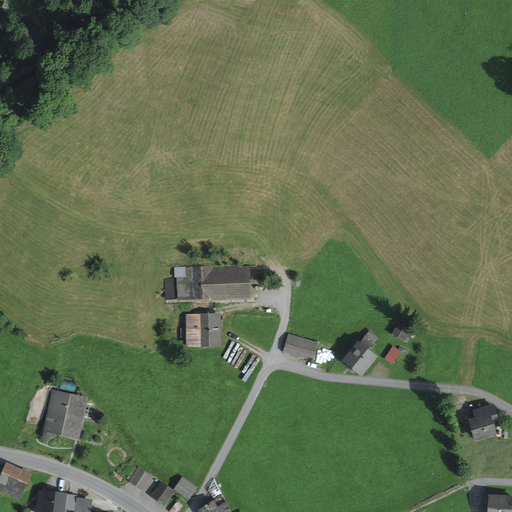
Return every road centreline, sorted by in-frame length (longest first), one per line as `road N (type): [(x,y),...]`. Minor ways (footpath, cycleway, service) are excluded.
road 1 (residential): [(189,511),(269,365),(473,393),(511,409)]
road 2 (track): [(283,273),(254,235),(163,236),(91,222),(34,188),(0,148)]
road 3 (track): [(0,116),(58,84),(127,0)]
road 4 (residential): [(0,454),(83,478),(143,511)]
